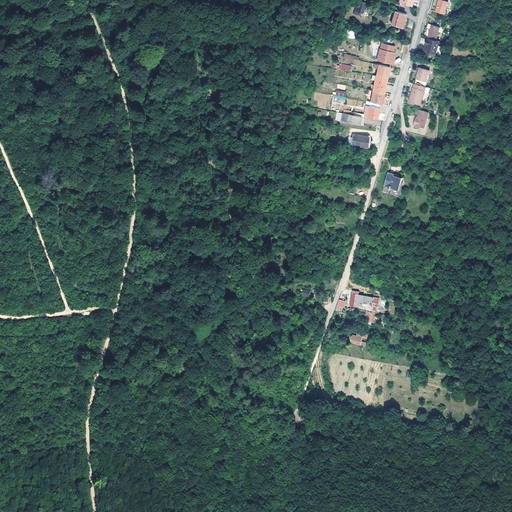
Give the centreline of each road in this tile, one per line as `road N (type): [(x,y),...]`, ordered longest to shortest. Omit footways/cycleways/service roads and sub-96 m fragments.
road 1 (track): [(93,511),(88,424),(119,309),(135,168),(123,97),(87,0)]
road 2 (track): [(299,405),(345,281),(380,152)]
road 3 (track): [(181,0),(201,139),(231,189),(233,209)]
road 4 (residential): [(380,152),(426,0)]
